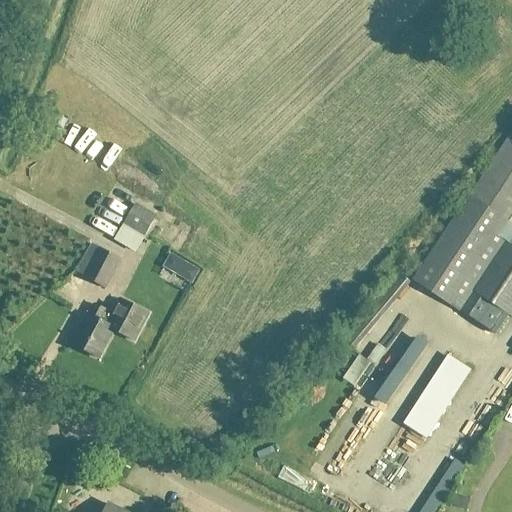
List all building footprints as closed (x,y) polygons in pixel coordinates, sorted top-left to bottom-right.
[(511,129),(413,282),(461,312),(474,292),(511,317),(511,129)] [(125,225),(146,238),(153,225),(132,213),(125,225)] [(83,278),(104,289),(118,260),(91,246),(74,273),(83,278)] [(196,280),(201,268),(175,256),(169,268),(196,280)] [(114,331),(134,340),(147,313),(120,300),(112,315),(114,331)] [(100,359),(114,331),(112,315),(93,305),(88,316),(87,315),(72,346),(100,359)] [(350,380),(362,387),(374,367),(362,360),(350,380)] [(424,424),(469,376),(455,363),(411,412),(424,424)]
